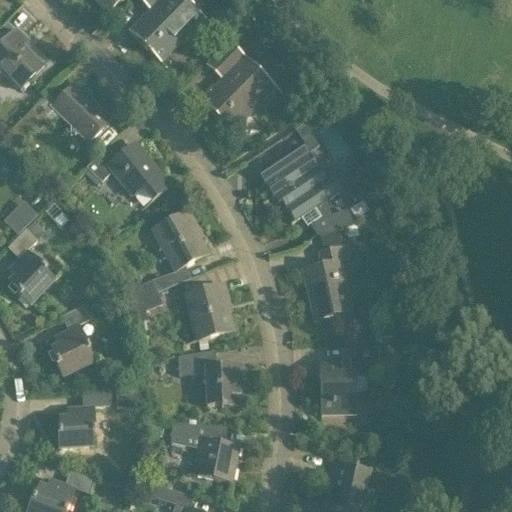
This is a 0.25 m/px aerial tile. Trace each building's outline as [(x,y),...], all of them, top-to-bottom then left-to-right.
[(123,0),(92,0),(108,15),(123,0)] [(128,35),(160,67),(205,21),(183,0),(135,0),(149,13),(128,35)] [(244,44),(252,36),(246,30),(238,38),(244,44)] [(15,32),(0,47),(0,75),(20,94),(43,70),(23,51),(29,45),(15,32)] [(200,104),(232,136),(277,90),(229,44),(206,69),(221,83),(200,104)] [(73,89),(52,111),(88,146),(110,124),(73,89)] [(335,121),(327,110),(305,125),(294,132),(305,149),(305,150),(308,155),(319,148),(312,137),(335,121)] [(3,141),(13,152),(42,123),(31,113),(3,141)] [(102,187),(113,176),(133,200),(143,191),(153,204),(171,190),(152,168),(151,169),(135,149),(118,163),(106,151),(86,172),(102,187)] [(330,218),(326,212),(328,203),(336,197),(335,196),(338,194),(330,183),(327,184),(309,157),(302,161),(291,159),(284,163),(283,169),(278,168),(277,171),(274,170),(263,178),(267,184),(265,186),(279,207),(282,205),(295,224),(301,220),(308,222),(310,211),(315,212),(321,220),(311,226),(319,240),(353,228),(348,212),(330,218)] [(364,199),(350,205),(356,218),(370,211),(364,199)] [(36,221),(29,213),(9,233),(17,241),(36,221)] [(189,215),(154,234),(177,276),(209,258),(195,231),(197,230),(189,215)] [(34,225),(26,233),(7,252),(20,265),(10,276),(15,281),(10,287),(18,295),(16,297),(30,309),(53,285),(44,276),(46,275),(26,256),(37,245),(35,242),(43,234),(34,225)] [(347,241),(358,238),(356,229),(346,231),(347,241)] [(348,248),(343,249),(317,256),(320,268),(300,273),(313,325),(352,316),(340,266),(352,263),(348,248)] [(114,282),(107,270),(97,276),(103,287),(114,282)] [(210,289),(226,284),(223,274),(207,279),(210,289)] [(126,302),(129,308),(157,297),(152,283),(135,290),(131,282),(119,289),(126,302)] [(224,288),(186,299),(198,345),(233,335),(225,305),(228,304),(224,288)] [(162,308),(157,297),(129,308),(130,312),(134,328),(148,324),(145,315),(162,308)] [(85,309),(61,320),(69,335),(55,342),(59,349),(52,353),(57,364),(54,365),(62,381),(93,366),(88,355),(90,354),(78,330),(92,323),(85,309)] [(207,347),(199,347),(199,355),(208,354),(207,347)] [(318,366),(319,414),(355,413),(355,378),(378,378),(377,350),(353,351),(353,365),(318,366)] [(216,369),(215,354),(178,360),(179,379),(205,378),(207,409),(221,408),(221,411),(243,410),(241,368),(216,369)] [(108,395),(83,397),(84,413),(68,414),(69,423),(60,423),(61,434),(58,434),(59,453),(93,451),(93,439),(95,439),(94,412),(109,411),(108,395)] [(117,414),(141,413),(141,397),(117,398),(117,414)] [(228,430),(192,428),(172,427),(171,446),(200,452),(194,479),(233,486),(240,449),(225,446),(228,430)] [(333,507),(331,511),(367,511),(371,495),(364,494),(368,476),(332,469),(325,505),(333,507)] [(67,511),(75,493),(89,498),(94,484),(70,475),(64,491),(49,486),(47,493),(39,491),(35,502),(33,501),(28,511),(67,511)] [(133,486),(121,483),(118,490),(130,494),(133,486)] [(151,486),(139,483),(137,491),(148,495),(151,486)] [(97,486),(92,499),(107,504),(111,491),(97,486)] [(189,511),(195,500),(151,486),(148,495),(147,499),(175,507),(173,511),(189,511)]
